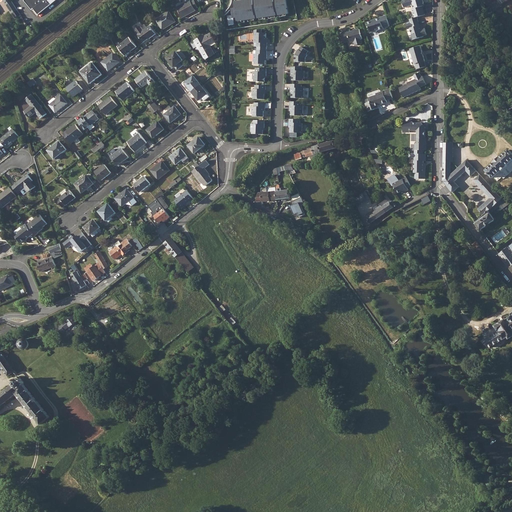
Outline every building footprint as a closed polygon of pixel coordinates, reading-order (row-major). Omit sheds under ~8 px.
[(11,0),(6,4),(10,10),(15,7),(11,0)] [(24,0),(23,1),(36,16),(51,5),(57,0),(24,0)] [(190,0),(177,7),(179,11),(177,12),(178,15),(180,13),(182,18),(196,10),(195,9),(191,1),(190,0)] [(290,14),(287,0),(238,0),(234,1),(238,22),(290,14)] [(406,0),(403,1),(405,8),(413,5),(414,9),(413,9),(415,18),(418,17),(426,15),(423,7),(426,6),(423,0),(406,0)] [(493,0),(488,5),(492,13),(499,7),(493,0)] [(169,11),(156,19),(163,30),(176,21),(169,11)] [(376,20),(368,23),(371,33),(372,32),(374,33),(377,32),(378,30),(384,29),(384,28),(390,26),(387,16),(381,18),(376,20)] [(411,23),(407,24),(408,30),(411,29),(414,40),(424,37),(424,36),(427,35),(426,28),(423,29),(422,29),(421,26),(420,26),(418,17),(415,18),(410,20),(411,23)] [(150,25),(138,34),(144,42),(149,38),(149,39),(156,34),(150,25)] [(267,38),(267,33),(262,33),(262,29),(255,30),(255,42),(257,42),(257,46),(268,47),(268,43),(267,42),(267,38)] [(348,31),(343,32),(345,42),(350,41),(351,42),(354,41),(356,46),(363,44),(361,39),(363,39),(360,29),(357,30),(353,31),(348,33),(348,31)] [(203,37),(203,36),(194,41),(199,50),(200,49),(206,59),(215,54),(210,45),(216,42),(211,33),(206,36),(203,37)] [(130,37),(118,47),(126,56),(137,46),(130,37)] [(309,51),(301,46),(299,49),(296,55),(295,62),(306,62),(306,58),(308,54),(307,54),(309,51)] [(411,49),(417,70),(426,67),(425,62),(425,61),(421,47),(411,49)] [(268,50),(257,50),(257,54),(255,54),(254,61),(255,62),(255,64),(266,64),(266,60),(266,58),(267,58),(268,50)] [(176,52),(167,59),(174,67),(175,67),(181,62),(183,60),(176,52)] [(114,53),(102,62),(109,71),(120,62),(114,53)] [(181,62),(175,67),(177,70),(184,65),(181,62)] [(87,70),(82,74),(90,84),(102,74),(93,63),(86,68),(87,70)] [(303,67),(292,66),(292,74),(293,74),(293,76),(293,80),(304,80),(304,78),(305,78),(305,70),(303,70),(303,67)] [(267,68),(257,67),(256,71),(254,71),(254,79),(255,79),(255,81),(265,81),(266,75),(267,76),(267,68)] [(147,71),(136,80),(142,88),(149,83),(152,86),(156,83),(147,71)] [(399,88),(404,98),(414,93),(413,92),(415,91),(416,92),(421,90),(420,88),(426,85),(422,76),(421,77),(420,73),(414,75),(416,79),(408,83),(408,84),(399,88)] [(185,83),(192,92),(201,85),(194,76),(185,83)] [(34,79),(28,83),(31,87),(37,82),(34,79)] [(76,81),(67,88),(74,97),(83,89),(76,81)] [(129,82),(117,92),(124,100),(136,91),(129,82)] [(302,84),(292,84),(291,88),(293,88),(292,92),(292,98),(303,98),(303,96),(304,96),(305,88),(302,88),(302,84)] [(201,85),(192,92),(199,101),(203,98),(205,101),(211,97),(201,85)] [(266,85),(256,85),(256,89),(253,89),(253,96),(254,96),(254,99),(265,99),(265,94),(265,93),(265,89),(266,89),(266,85)] [(390,89),(384,91),(376,94),(377,95),(369,98),(371,102),(366,104),(369,112),(379,108),(378,105),(380,104),(380,105),(388,102),(387,100),(393,98),(390,89)] [(57,99),(50,105),(56,112),(68,103),(60,94),(56,97),(57,99)] [(32,106),(25,111),(30,117),(37,112),(42,118),(47,114),(32,95),(27,99),(32,106)] [(111,96),(99,105),(106,114),(118,105),(111,96)] [(154,101),(150,104),(152,106),(156,111),(160,109),(154,101)] [(302,102),(291,101),(291,109),(292,109),(292,111),(292,115),(302,115),(302,113),(304,113),(304,105),(301,105),(302,102)] [(266,103),(255,102),(255,106),(253,106),(252,114),(254,114),(254,116),(264,116),(264,110),(266,110),(266,103)] [(175,106),(164,114),(171,122),(181,114),(175,106)] [(92,110),(78,121),(85,130),(88,127),(92,125),(99,119),(92,110)] [(301,119),(290,119),(290,123),(292,123),(291,127),(291,132),(302,132),(302,131),(303,131),(303,123),(301,123),(301,119)] [(265,120),(255,120),(255,124),(252,124),(252,132),(253,132),(253,134),(264,134),(264,130),(264,128),(265,128),(265,120)] [(159,121),(148,130),(154,138),(165,129),(159,121)] [(403,121),(403,131),(410,131),(410,129),(417,129),(418,131),(418,132),(418,143),(415,143),(415,150),(426,150),(426,138),(425,138),(425,126),(424,126),(422,124),(422,122),(413,122),(413,121),(403,121)] [(75,124),(64,133),(71,143),(83,134),(75,124)] [(14,129),(0,140),(7,149),(11,146),(9,144),(13,142),(20,137),(14,129)] [(134,137),(128,142),(136,152),(147,143),(140,133),(139,134),(134,137)] [(199,137),(189,145),(195,153),(205,145),(199,137)] [(60,141),(48,150),(55,159),(67,150),(60,141)] [(335,141),(319,145),(322,153),(337,148),(335,141)] [(322,153),(319,145),(312,147),(313,149),(302,152),(303,155),(306,154),(307,157),(322,153)] [(176,165),(182,160),(187,156),(181,148),(170,157),(176,165)] [(122,149),(112,157),(118,166),(129,157),(122,149)] [(511,161),(511,152),(510,150),(501,157),(495,162),(495,163),(487,171),(493,178),(502,170),(502,171),(509,166),(508,165),(511,161)] [(78,151),(75,153),(79,160),(83,157),(78,151)] [(452,153),(444,153),(444,161),(444,181),(452,192),(454,192),(460,187),(455,182),(464,174),(459,168),(451,175),(452,153)] [(463,164),(462,166),(467,171),(471,176),(477,171),(476,170),(467,160),(465,153),(462,153),(463,159),(462,159),(463,164)] [(426,161),(426,154),(415,154),(415,156),(415,158),(415,173),(416,173),(416,179),(426,179),(426,168),(424,168),(424,164),(424,161),(426,161)] [(163,161),(151,171),(158,180),(170,170),(163,161)] [(94,170),(96,172),(105,165),(103,163),(94,170)] [(105,165),(96,172),(102,180),(112,173),(105,165)] [(199,165),(192,172),(195,176),(202,184),(202,183),(204,185),(206,186),(212,181),(212,179),(207,174),(207,172),(208,172),(204,168),(203,169),(200,165),(199,165)] [(20,180),(15,184),(21,191),(25,188),(28,192),(28,193),(35,188),(31,183),(33,181),(27,175),(24,178),(24,179),(21,181),(20,180)] [(87,175),(75,184),(82,193),(94,184),(87,175)] [(491,186),(481,175),(475,180),(491,198),(479,209),(485,216),(503,199),(491,186)] [(411,186),(406,177),(398,182),(397,179),(395,176),(388,181),(393,187),(394,186),(398,194),(403,191),(404,193),(409,190),(408,188),(411,186)] [(145,177),(135,185),(141,192),(151,184),(145,177)] [(248,179),(244,183),(253,192),(257,188),(254,185),(255,185),(248,179)] [(18,194),(21,191),(15,184),(12,186),(18,194)] [(277,192),(276,192),(276,189),(276,188),(267,188),(262,189),(262,193),(260,193),(258,202),(278,200),(277,192)] [(0,193),(0,208),(1,209),(16,197),(9,189),(1,195),(0,193)] [(127,189),(116,198),(122,207),(129,201),(133,206),(137,202),(134,197),(127,189)] [(277,189),(277,192),(278,200),(291,198),(290,190),(281,191),(280,189),(277,189)] [(60,198),(57,200),(63,208),(66,205),(76,198),(70,190),(67,192),(65,190),(61,193),(62,196),(60,198)] [(184,193),(175,201),(181,208),(190,201),(191,202),(194,199),(187,190),(184,193)] [(161,196),(157,199),(165,210),(169,207),(161,196)] [(359,196),(354,199),(357,207),(364,203),(359,196)] [(485,216),(476,224),(481,231),(495,220),(493,217),(511,203),(505,196),(503,199),(485,216)] [(304,204),(301,198),(291,202),(293,206),(291,207),(295,215),(298,213),(300,217),(305,215),(301,206),(304,204)] [(157,199),(153,203),(154,204),(156,203),(159,207),(162,211),(158,214),(154,216),(159,223),(162,221),(164,223),(171,217),(165,210),(157,199)] [(421,199),(403,208),(405,212),(423,203),(421,199)] [(367,214),(373,222),(394,207),(397,206),(393,203),(392,202),(391,203),(390,202),(383,207),(378,210),(372,215),(370,212),(367,214)] [(106,221),(107,220),(111,217),(116,213),(109,204),(99,212),(106,221)] [(40,215),(27,225),(34,234),(35,236),(39,233),(38,233),(42,230),(41,229),(47,224),(40,215)] [(94,220),(85,227),(91,235),(100,228),(94,220)] [(27,225),(25,223),(22,226),(23,228),(15,234),(21,242),(26,238),(27,239),(34,234),(27,225)] [(74,236),(64,243),(69,249),(75,244),(82,253),(89,248),(85,242),(89,239),(84,233),(76,239),(74,236)] [(140,236),(137,237),(139,240),(144,248),(146,245),(140,236)] [(170,238),(164,244),(175,258),(182,253),(170,238)] [(139,240),(135,242),(140,250),(144,248),(139,240)] [(118,248),(117,246),(110,252),(115,260),(123,254),(124,255),(128,252),(127,251),(133,246),(129,241),(125,244),(123,242),(121,243),(122,245),(118,248)] [(483,250),(478,243),(473,247),(479,254),(483,250)] [(60,244),(50,248),(54,259),(63,255),(60,244)] [(511,245),(508,248),(500,255),(510,268),(511,266),(511,245)] [(99,252),(95,254),(100,263),(103,269),(108,266),(99,252)] [(182,253),(175,258),(188,273),(194,268),(182,253)] [(48,258),(37,262),(40,272),(52,267),(56,266),(52,257),(49,259),(48,258)] [(103,269),(100,263),(87,271),(94,281),(106,273),(103,269)] [(82,276),(78,270),(71,275),(80,289),(87,285),(85,281),(82,276)] [(0,290),(13,285),(9,276),(0,280),(0,290)] [(511,312),(510,314),(511,316),(495,326),(498,332),(483,342),(490,349),(507,338),(509,339),(511,337),(511,331),(511,330),(511,312)] [(65,330),(70,326),(71,326),(78,321),(73,317),(66,322),(59,326),(54,328),(59,334),(65,330)] [(491,329),(483,334),(486,339),(497,331),(497,330),(493,332),(491,329)] [(19,341),(18,343),(18,345),(19,347),(21,349),(23,349),(26,349),(28,347),(28,345),(28,343),(27,341),(26,340),(24,339),(21,340),(19,341)] [(0,365),(8,376),(14,372),(13,370),(1,350),(0,350),(0,365)] [(0,406),(16,394),(40,425),(49,417),(24,385),(23,382),(22,380),(21,379),(19,379),(17,379),(14,380),(13,382),(12,384),(0,393),(0,406)]
